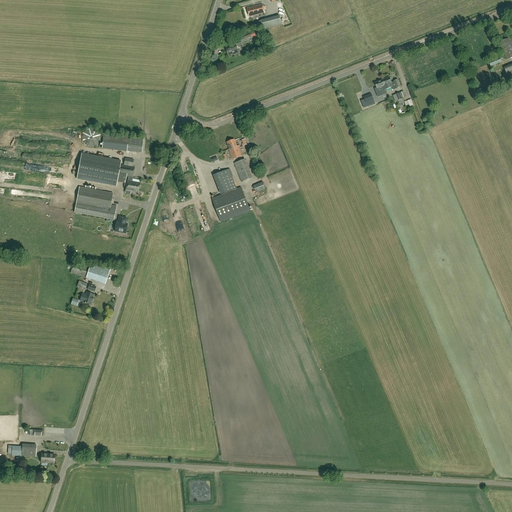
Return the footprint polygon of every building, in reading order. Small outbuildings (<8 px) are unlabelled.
[(294,22),(337,5),(334,0),(288,0),(290,5),(301,0),(317,0),(318,2),(319,1),(320,5),(292,16),(294,22)] [(292,8),(293,12),(311,5),(309,1),(292,8)] [(249,17),(265,13),(262,4),(247,8),(249,17)] [(263,29),(282,24),(279,15),(261,20),(263,29)] [(251,37),(252,38),(262,34),(260,29),(242,36),(244,40),(251,37)] [(507,60),(511,57),(511,45),(509,38),(500,42),(507,60)] [(233,55),(239,52),(236,47),(242,44),(240,41),(231,45),(232,46),(225,48),(229,56),(233,54),(233,55)] [(491,66),(502,62),(499,57),(489,61),(491,66)] [(394,86),(392,83),(390,78),(381,81),(382,83),(384,83),(385,85),(383,86),(385,90),(392,87),(394,86)] [(394,86),(392,87),(393,90),(394,89),(400,87),(398,80),(394,81),(394,82),(392,83),(394,86)] [(383,86),(385,85),(384,83),(382,83),(381,81),(375,83),(377,88),(380,87),(381,90),(384,88),(383,86)] [(373,99),(371,93),(364,96),(366,102),(373,99)] [(402,99),(402,98),(400,93),(396,94),(393,95),(395,102),(398,100),(399,103),(400,103),(400,104),(401,106),(404,105),(403,102),(404,101),(403,98),(402,99)] [(94,147),(100,142),(101,135),(96,129),(89,128),(82,132),(82,140),(87,146),(94,147)] [(142,153),(143,138),(103,133),(102,146),(127,148),(126,151),(142,153)] [(237,146),(234,140),(227,143),(229,149),(228,149),(232,160),(242,156),(239,148),(241,147),(240,145),(237,146)] [(112,159),(81,153),(76,178),(117,186),(118,182),(125,183),(126,177),(128,177),(128,181),(127,181),(125,194),(130,195),(131,192),(138,193),(140,183),(132,182),(135,167),(132,167),(133,163),(133,160),(125,158),(123,165),(121,165),(122,161),(112,159)] [(241,181),(252,177),(245,159),(234,163),(241,181)] [(222,195),(237,189),(232,177),(233,177),(230,169),(214,175),(222,195)] [(257,192),(263,190),(264,194),(267,193),(264,183),(255,185),(257,192)] [(113,194),(79,187),(74,212),(114,220),(116,206),(110,205),(113,194)] [(241,187),(237,189),(212,199),(222,222),(251,211),(241,187)] [(206,232),(210,230),(202,204),(197,205),(206,232)] [(125,222),(126,218),(119,217),(118,223),(116,223),(115,231),(126,233),(127,225),(124,224),(124,222),(125,222)] [(93,270),(89,269),(89,268),(73,263),(70,273),(87,279),(88,277),(105,283),(108,274),(110,268),(95,263),(93,268),(93,270)] [(85,289),(87,283),(78,281),(77,286),(85,289)] [(92,298),(93,295),(87,292),(86,295),(83,294),(81,298),(80,301),(83,302),(90,305),(91,301),(92,301),(93,298),(92,298)] [(36,457),(36,444),(22,444),(22,448),(12,447),(11,455),(21,456),(36,457)] [(54,463),(54,455),(42,454),(41,462),(54,463)]
